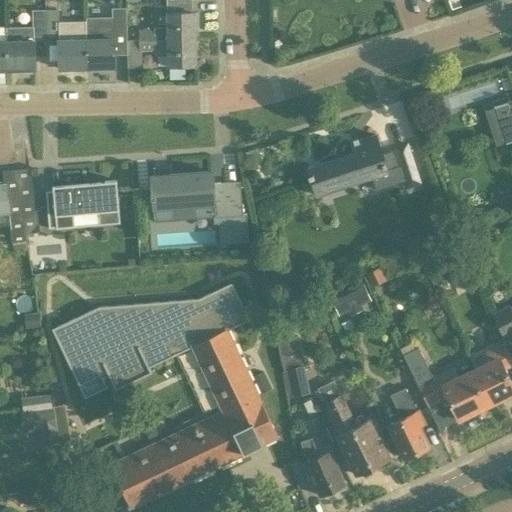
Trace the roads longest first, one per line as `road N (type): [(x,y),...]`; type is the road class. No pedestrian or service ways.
road 1 (residential): [(238,98),(511,13)]
road 2 (residential): [(0,107),(238,98)]
road 3 (tertiary): [(400,511),(511,459)]
